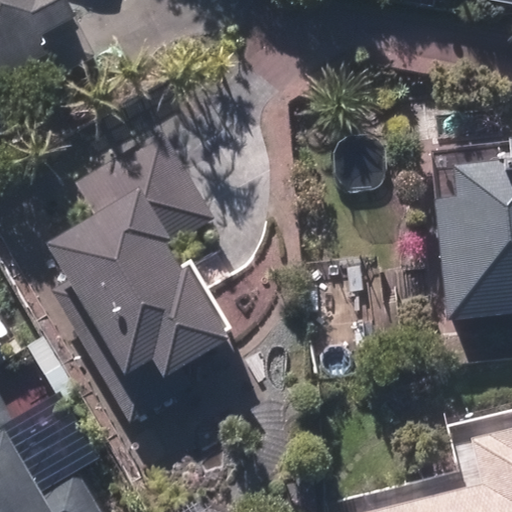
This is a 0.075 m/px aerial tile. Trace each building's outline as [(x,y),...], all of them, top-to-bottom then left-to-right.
[(0,0),(0,88),(2,91),(40,69),(33,56),(68,37),(63,30),(47,0),(0,0)] [(511,0),(464,0),(463,10),(511,17),(511,0)] [(184,278),(179,280),(164,255),(212,226),(161,140),(77,188),(84,202),(60,216),(74,240),(48,254),(68,290),(56,299),(131,429),(191,395),(181,375),(225,351),(184,278)] [(429,214),(441,334),(511,326),(511,152),(505,153),(507,173),(446,180),(449,212),(429,214)] [(365,370),(360,321),(318,325),(323,374),(365,370)] [(0,511),(59,511),(15,432),(0,440),(0,511)] [(511,511),(511,441),(446,455),(450,476),(344,498),(347,511),(511,511)]
